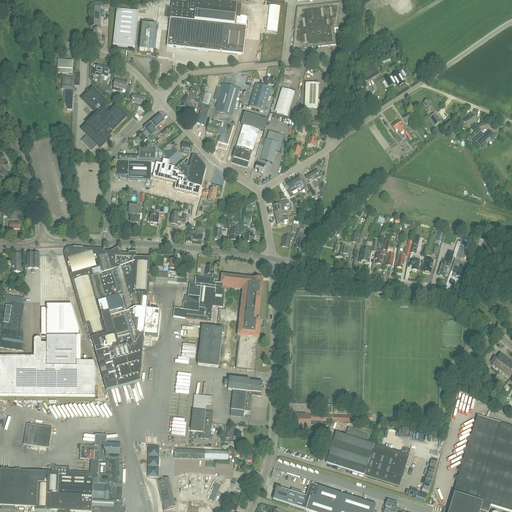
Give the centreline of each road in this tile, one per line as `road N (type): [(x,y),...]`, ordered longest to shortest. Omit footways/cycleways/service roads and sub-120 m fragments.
road 1 (unclassified): [(332,146),(331,79),(316,62),(187,74),(161,101)]
road 2 (unclassified): [(248,511),(273,419),(277,259)]
road 3 (tertiary): [(511,345),(437,292),(277,259)]
road 4 (unclassified): [(332,146),(511,21)]
road 5 (unclassified): [(161,101),(118,60),(39,33),(25,0)]
road 6 (tertiary): [(271,258),(105,242)]
road 7 (unclassified): [(105,242),(113,153),(161,101)]
road 8 (unknown): [(268,460),(417,511)]
road 9 (unknown): [(438,511),(471,410),(511,421)]
road 10 (unclassified): [(259,191),(218,164),(161,101)]
